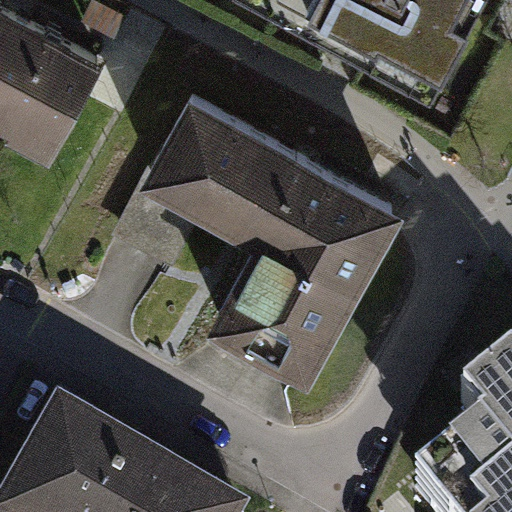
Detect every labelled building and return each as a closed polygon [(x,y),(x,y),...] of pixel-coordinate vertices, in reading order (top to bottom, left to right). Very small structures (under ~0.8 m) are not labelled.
[(323,0),(437,61),(470,0),(323,0)] [(96,58),(0,8),(0,117),(52,144),(96,58)] [(190,82),(142,165),(261,234),(215,313),(303,364),(397,202),(190,82)] [(511,511),(511,358),(451,407),(471,431),(436,458),(450,475),(416,502),(424,511),(511,511)] [(230,511),(45,404),(0,481),(0,511),(230,511)]
